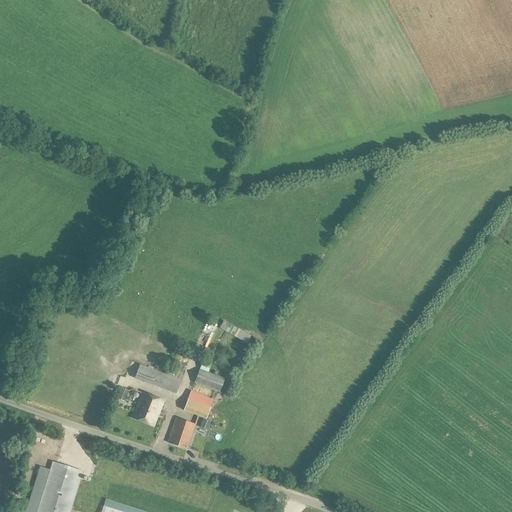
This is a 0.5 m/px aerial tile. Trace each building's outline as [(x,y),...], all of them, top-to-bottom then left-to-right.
[(251,336),(223,321),(219,329),(246,344),(251,336)] [(204,330),(212,333),(215,325),(207,322),(204,330)] [(165,374),(139,365),(134,379),(160,388),(165,374)] [(225,379),(199,369),(194,383),(220,393),(225,379)] [(112,402),(131,410),(138,392),(129,388),(127,392),(118,388),(112,402)] [(214,400),(191,391),(188,399),(211,408),(214,400)] [(154,426),(163,402),(141,394),(132,418),(154,426)] [(187,449),(195,425),(176,419),(168,443),(187,449)] [(211,422),(206,420),(203,419),(200,428),(208,431),(211,422)] [(49,470),(39,467),(24,511),(70,511),(83,471),(52,462),(49,470)] [(143,511),(105,500),(101,511),(143,511)]
